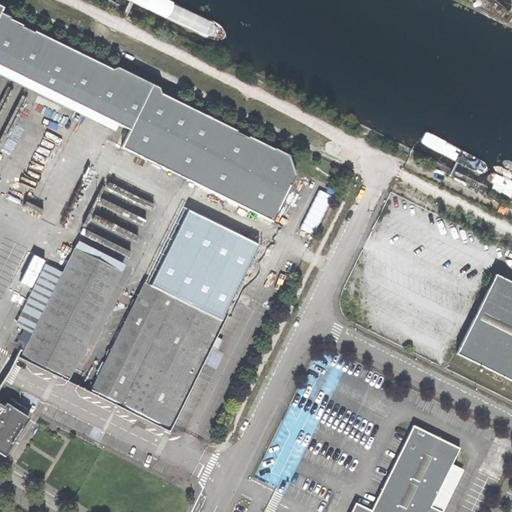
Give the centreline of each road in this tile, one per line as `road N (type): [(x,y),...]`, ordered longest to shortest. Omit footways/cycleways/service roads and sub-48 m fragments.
road 1 (unknown): [(177,450),(284,241)]
road 2 (residential): [(307,322),(511,422)]
road 3 (residential): [(213,511),(307,322)]
road 4 (residential): [(307,322),(367,200)]
